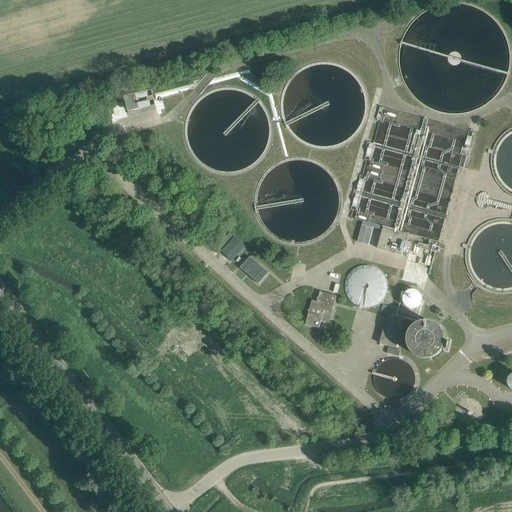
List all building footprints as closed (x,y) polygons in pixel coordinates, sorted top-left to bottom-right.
[(129,111),(155,105),(151,89),(125,96),(129,111)] [(403,256),(409,234),(383,227),(377,249),(403,256)] [(235,237),(221,252),(232,261),(245,247),(235,237)] [(268,273),(250,257),(241,268),(259,284),(268,273)] [(347,292),(349,298),(353,302),(358,305),(364,307),(370,307),(375,305),(380,301),(384,297),(386,290),(386,284),(384,277),(380,272),(374,269),(367,267),(361,268),(355,270),(351,274),(348,280),(346,286),(347,292)] [(403,302),(404,304),(406,307),(409,308),(411,309),(414,309),(417,308),(419,306),(421,304),(422,301),(422,298),(421,295),(419,292),(416,291),(413,290),(410,290),(407,291),(405,293),(404,296),(403,299),(403,302)] [(330,321),(332,311),(336,296),(320,291),(317,302),(312,300),(306,324),(319,328),(322,319),(330,321)] [(405,318),(390,315),(386,332),(383,331),(379,344),(397,348),(405,318)] [(408,345),(410,350),(414,354),(418,358),(424,359),(429,359),(435,357),(439,354),(443,349),(445,343),(445,337),(443,331),(439,326),(433,323),(427,321),(421,322),(416,324),(411,328),(408,333),(407,339),(408,345)]
